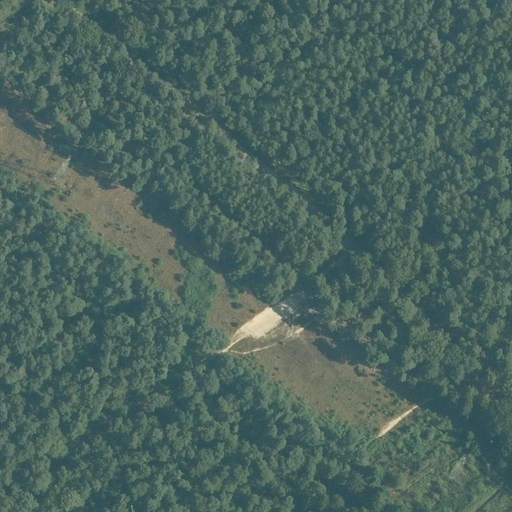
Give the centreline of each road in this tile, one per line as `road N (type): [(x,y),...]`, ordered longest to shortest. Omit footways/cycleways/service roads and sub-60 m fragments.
road 1 (track): [(4,511),(350,258)]
road 2 (track): [(57,0),(356,254)]
road 3 (track): [(511,421),(356,254)]
